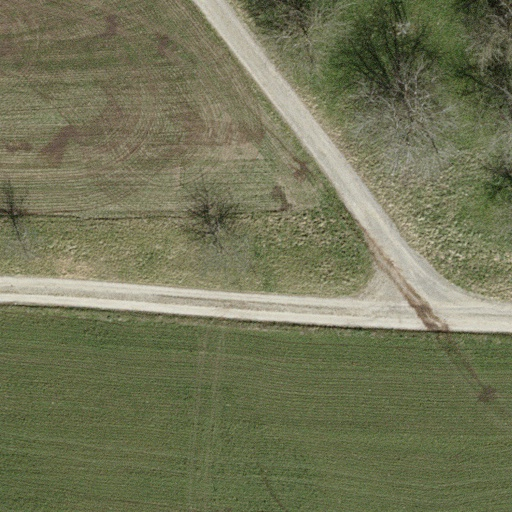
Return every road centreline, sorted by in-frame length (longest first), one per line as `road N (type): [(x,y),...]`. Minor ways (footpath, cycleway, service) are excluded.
road 1 (track): [(511,320),(0,293)]
road 2 (track): [(425,315),(392,235),(212,0)]
